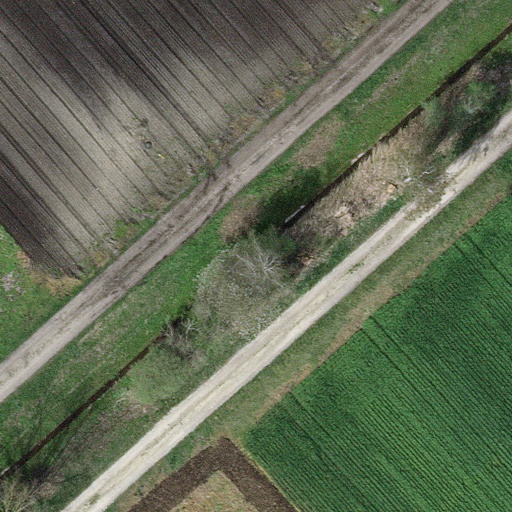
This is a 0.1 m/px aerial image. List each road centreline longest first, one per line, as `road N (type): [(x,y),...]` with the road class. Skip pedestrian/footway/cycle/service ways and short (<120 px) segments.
road 1 (track): [(511,106),(50,511)]
road 2 (track): [(445,0),(0,393)]
